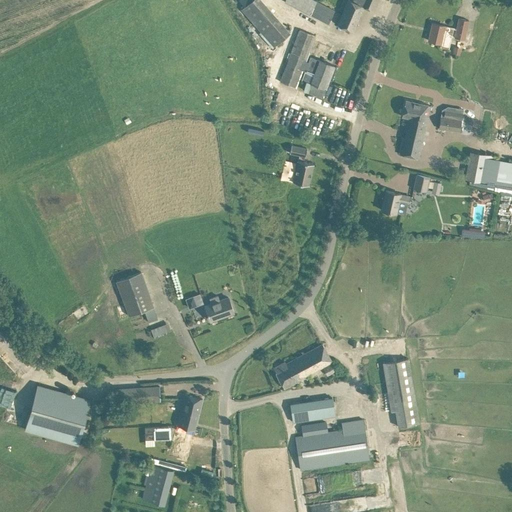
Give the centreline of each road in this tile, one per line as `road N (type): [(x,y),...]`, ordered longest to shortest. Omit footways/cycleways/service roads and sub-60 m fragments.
road 1 (unclassified): [(226,369),(312,292),(364,91),(400,0)]
road 2 (unclassified): [(226,369),(105,380),(87,374),(0,289)]
road 3 (unclassified): [(232,511),(226,369)]
